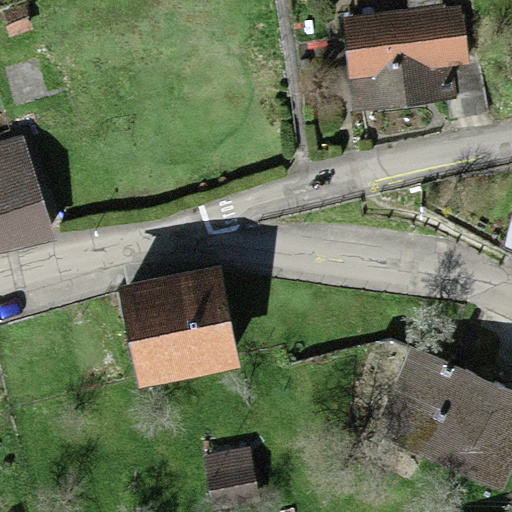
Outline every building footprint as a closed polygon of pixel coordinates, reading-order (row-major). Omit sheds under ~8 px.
[(412,22),(355,30),(367,115),(446,105),(450,132),(486,128),(480,75),(468,77),(460,17),(444,19),(442,2),(410,6),(412,22)] [(24,160),(0,167),(0,252),(49,237),(24,160)] [(124,305),(141,389),(229,372),(212,288),(124,305)] [(511,404),(414,366),(382,446),(506,495),(511,479),(511,404)] [(254,505),(256,466),(210,464),(209,504),(254,505)]
